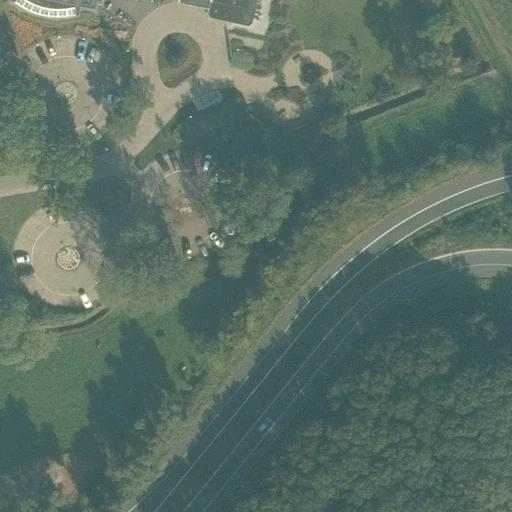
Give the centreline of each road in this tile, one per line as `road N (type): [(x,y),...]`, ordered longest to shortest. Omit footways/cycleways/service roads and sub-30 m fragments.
road 1 (motorway): [(511,183),(440,209),(365,256),(145,511)]
road 2 (motorway): [(194,511),(372,299),(432,267),(511,259)]
road 3 (unclassified): [(0,171),(69,166),(117,150),(174,60)]
